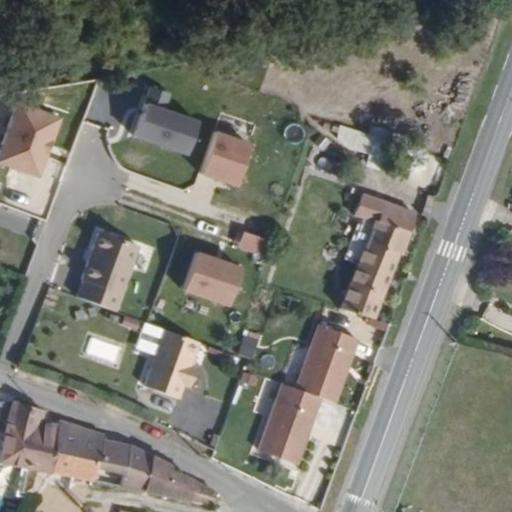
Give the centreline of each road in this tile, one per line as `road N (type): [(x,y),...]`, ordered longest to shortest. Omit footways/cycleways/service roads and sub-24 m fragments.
road 1 (primary): [(357,511),(511,95)]
road 2 (unclassified): [(269,511),(99,417),(0,382)]
road 3 (residential): [(86,146),(0,376)]
